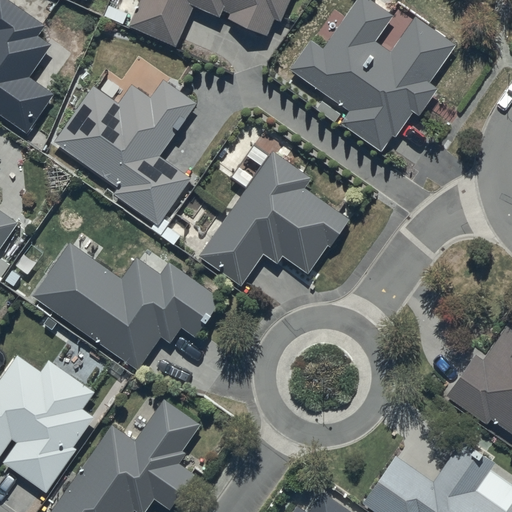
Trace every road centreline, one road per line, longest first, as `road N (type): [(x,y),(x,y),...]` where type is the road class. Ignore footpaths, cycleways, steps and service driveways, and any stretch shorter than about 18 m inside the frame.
road 1 (residential): [(502,194),(438,220),(358,323)]
road 2 (residential): [(358,323),(383,357),(386,378),(370,416),(332,436),(291,426)]
road 3 (residential): [(291,426),(267,397),(265,359),(273,342),(302,318),(358,323)]
